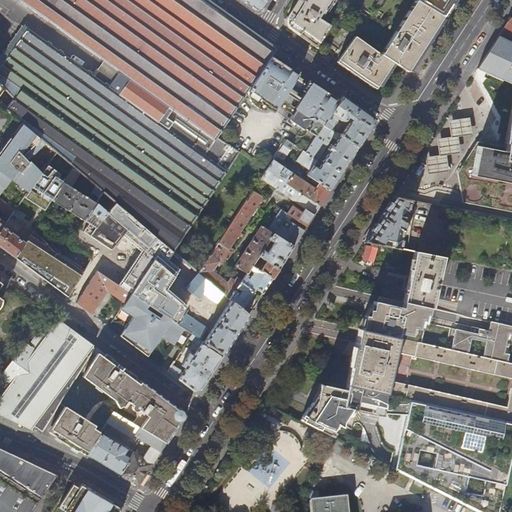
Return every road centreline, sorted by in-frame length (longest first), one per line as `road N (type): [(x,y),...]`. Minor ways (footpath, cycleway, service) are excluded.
road 1 (tertiary): [(215,417),(405,127)]
road 2 (residential): [(215,417),(0,257)]
road 3 (residential): [(405,127),(263,27)]
road 4 (residential): [(153,511),(0,433)]
road 5 (tertiary): [(405,127),(484,0)]
